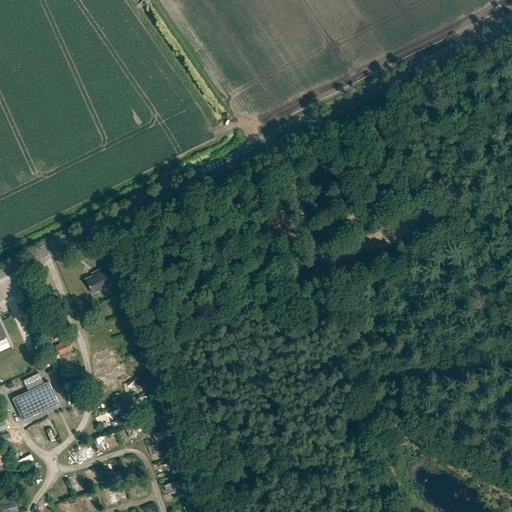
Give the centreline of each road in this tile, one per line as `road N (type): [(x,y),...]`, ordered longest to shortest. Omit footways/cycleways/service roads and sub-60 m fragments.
road 1 (tertiary): [(0,274),(511,22)]
road 2 (track): [(401,511),(347,367)]
